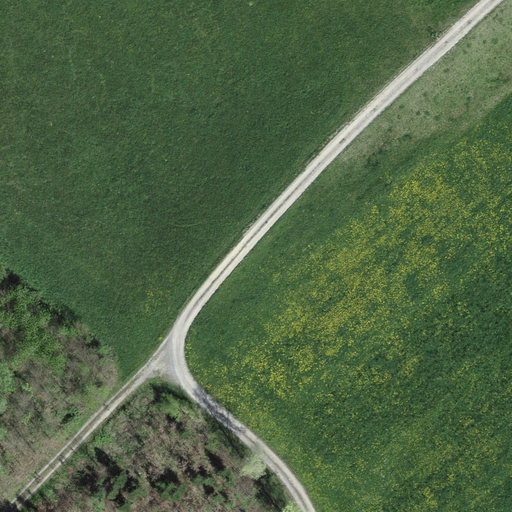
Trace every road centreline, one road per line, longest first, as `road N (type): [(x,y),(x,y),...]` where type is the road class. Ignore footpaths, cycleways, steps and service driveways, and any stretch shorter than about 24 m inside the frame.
road 1 (track): [(492,0),(334,148),(226,264),(176,340),(6,511)]
road 2 (track): [(176,340),(183,378),(195,394),(278,467),(308,511)]
